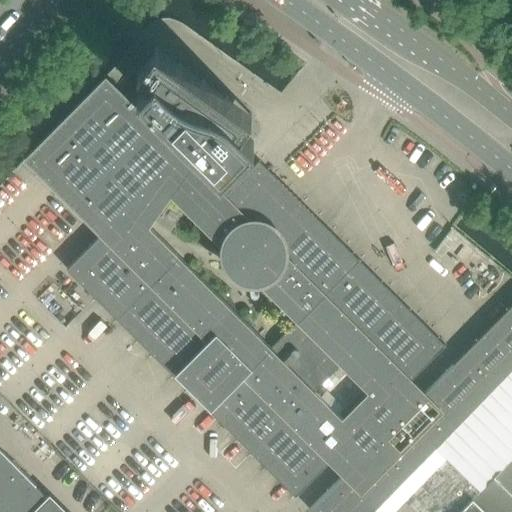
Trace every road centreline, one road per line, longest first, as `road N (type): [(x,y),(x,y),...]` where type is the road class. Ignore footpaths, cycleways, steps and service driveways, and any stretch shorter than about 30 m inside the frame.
road 1 (secondary): [(288,0),(511,166)]
road 2 (unknown): [(0,273),(200,451)]
road 3 (secondary): [(511,116),(354,0)]
